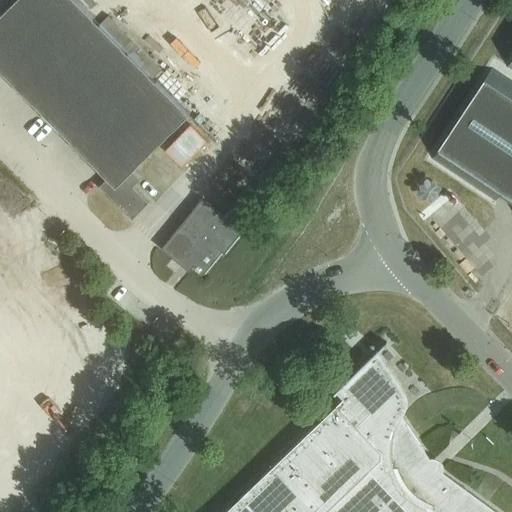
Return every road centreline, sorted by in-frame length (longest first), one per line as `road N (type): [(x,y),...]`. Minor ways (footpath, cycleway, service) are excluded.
road 1 (unclassified): [(233,353),(0,131)]
road 2 (tertiary): [(390,261),(375,226),(368,172),(377,141),(469,0)]
road 3 (unclassified): [(130,511),(233,353)]
road 4 (unclassified): [(233,353),(294,289),(390,261)]
road 5 (tertiary): [(511,385),(390,261)]
